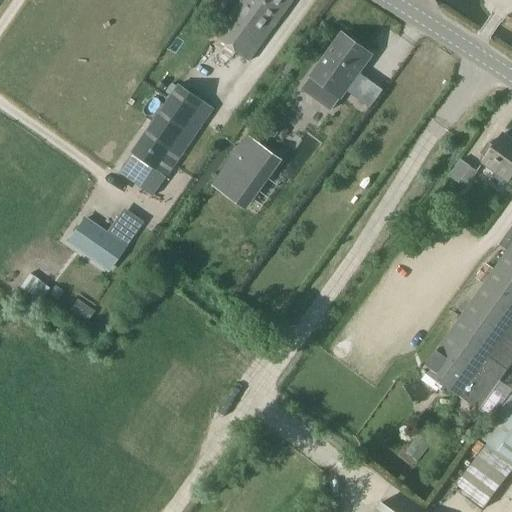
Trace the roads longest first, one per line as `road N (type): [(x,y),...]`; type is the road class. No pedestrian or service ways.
road 1 (track): [(174,511),(487,60)]
road 2 (tertiary): [(511,76),(391,0)]
